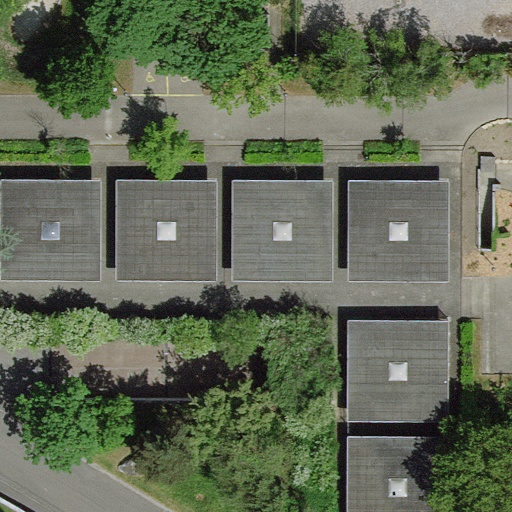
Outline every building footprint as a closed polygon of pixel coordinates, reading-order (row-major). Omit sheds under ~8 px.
[(511,0),(297,0),(297,54),(511,53),(511,0)] [(220,178),(119,178),(119,278),(220,279),(220,178)] [(104,278),(105,179),(4,179),(4,278),(104,278)] [(337,180),(236,179),(235,278),(336,279),(337,180)] [(454,181),(352,180),(352,279),(453,280),(454,181)] [(451,320),(351,320),(351,420),(451,420),(451,320)] [(451,511),(452,436),(352,436),(352,511),(451,511)]
